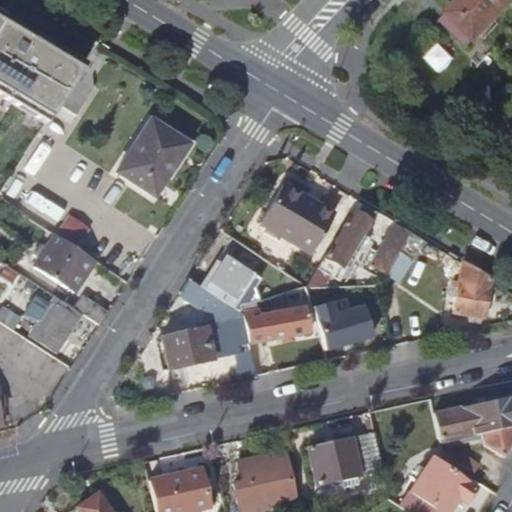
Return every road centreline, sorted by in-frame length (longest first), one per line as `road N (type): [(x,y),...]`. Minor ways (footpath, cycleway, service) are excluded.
road 1 (residential): [(511,357),(49,451)]
road 2 (residential): [(282,94),(49,451)]
road 3 (tertiary): [(282,94),(511,232)]
road 4 (tertiary): [(125,0),(282,94)]
road 5 (residential): [(282,94),(362,0)]
